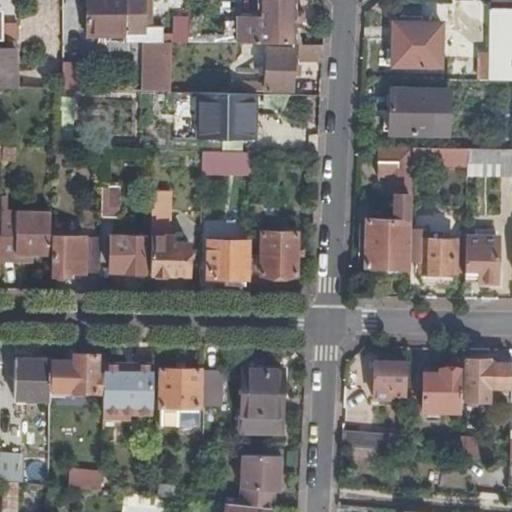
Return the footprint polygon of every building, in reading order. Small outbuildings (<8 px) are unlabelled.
[(128,0),(89,0),(89,34),(114,34),(114,40),(121,41),(121,51),(134,52),(134,45),(128,45),(128,0)] [(128,0),(128,45),(134,45),(146,46),(164,45),(164,37),(164,30),(146,30),(146,21),(146,10),(146,0),(128,0)] [(298,0),(261,0),(261,23),(257,23),(257,19),(240,20),(240,46),(298,46),(298,25),(298,16),(298,0)] [(497,12),(494,12),(494,69),(484,69),(484,82),(511,82),(511,1),(497,1),(497,12)] [(155,10),(146,10),(146,21),(154,21),(155,10)] [(307,16),(298,16),(298,25),(306,25),(307,16)] [(164,45),(173,45),(189,45),(190,21),(175,21),(175,36),(164,37),(164,45)] [(395,53),(395,67),(443,69),(445,26),(397,25),(395,53)] [(146,46),(145,63),(173,64),(173,45),(164,45),(146,46)] [(325,63),(325,48),(301,47),(301,62),(325,63)] [(0,50),(0,90),(19,91),(19,74),(16,74),(16,50),(0,50)] [(296,52),(270,50),(268,84),(245,83),(245,93),(267,95),(267,93),(294,94),(295,79),(295,70),(296,52)] [(145,63),(145,94),(172,94),(173,64),(145,63)] [(81,66),(65,66),(64,92),(80,93),(81,66)] [(414,137),(434,137),(434,116),(451,116),(451,92),(394,92),(392,137),(395,137),(395,135),(414,135),(414,137)] [(200,95),(200,140),(257,141),(257,122),(251,122),(251,96),(200,95)] [(434,116),(434,137),(451,138),(451,116),(434,116)] [(18,163),(17,151),(5,150),(5,163),(18,163)] [(415,150),(382,150),(382,179),(393,180),(393,198),(399,198),(398,224),(370,223),(367,268),(408,271),(412,197),(414,197),(415,150)] [(471,163),(471,151),(457,151),(457,163),(471,163)] [(511,179),(511,151),(471,151),(471,163),(471,166),(503,166),(503,179),(511,179)] [(255,155),(205,154),(205,174),(254,175),(255,155)] [(470,179),(503,179),(503,166),(471,166),(470,179)] [(122,189),(105,188),(104,220),(121,220),(122,189)] [(173,193),(155,193),(154,215),(172,215),(173,193)] [(280,208),(254,208),(254,223),(280,223),(280,208)] [(172,215),(154,215),(153,275),(154,275),(158,280),(169,280),(172,277),(172,275),(190,276),(191,246),(175,245),(175,239),(172,239),(172,215)] [(54,221),(3,221),(2,265),(19,265),(19,258),(37,258),(53,259),(54,221)] [(254,239),(252,287),(267,287),(268,277),(300,278),(301,236),(299,236),(299,230),(268,229),(268,235),(263,235),(263,239),(254,239)] [(413,231),(413,265),(424,265),(424,275),(424,286),(453,287),(456,284),(456,276),(458,276),(469,276),(468,271),(469,242),(459,242),(428,241),(429,231),(413,231)] [(478,232),(478,240),(499,240),(499,232),(478,232)] [(88,276),(103,276),(104,239),(57,239),(56,278),(74,279),(74,275),(74,267),(88,268),(88,276)] [(148,241),(114,240),(114,275),(147,275),(148,241)] [(478,240),(469,240),(469,242),(468,271),(482,272),(481,280),(481,285),(501,285),(501,240),(499,240),(478,240)] [(251,244),(210,243),(209,281),(250,282),(251,244)] [(424,265),(413,265),(413,275),(424,275),(424,265)] [(74,275),(88,276),(88,268),(74,267),(74,275)] [(469,276),(469,280),(481,280),(482,272),(468,271),(469,276)] [(99,358),(76,357),(76,370),(76,373),(63,372),(62,394),(98,395),(99,380),(106,380),(106,367),(106,359),(99,359),(99,358)] [(53,370),(53,363),(17,362),(16,402),(53,403),(53,399),(53,370)] [(511,365),(492,365),(492,362),(469,362),(468,403),(491,403),(491,390),(502,390),(501,395),(511,395),(511,365)] [(409,403),(409,366),(378,365),(376,402),(409,403)] [(124,367),(106,367),(106,380),(105,419),(154,419),(156,367),(137,368),(137,370),(124,370),(124,367)] [(463,415),(464,372),(459,372),(457,367),(449,367),(446,372),(442,372),(442,377),(426,377),(425,414),(463,415)] [(76,373),(76,370),(53,370),(53,399),(74,400),(74,395),(62,394),(63,372),(76,373)] [(203,373),(163,372),(162,409),(202,410),(203,373)] [(286,375),(245,373),(242,434),(281,435),(282,420),(284,420),(286,375)] [(345,434),(344,449),(356,450),(377,452),(407,454),(408,438),(394,439),(345,434)] [(463,459),(494,461),(494,452),(482,451),(483,443),(463,442),(463,444),(463,459)] [(449,443),(448,457),(463,459),(463,444),(449,443)] [(377,452),(356,450),(354,462),(376,464),(377,452)] [(2,456),(1,483),(4,483),(19,485),(24,486),(24,457),(2,456)] [(243,491),(241,507),(272,511),(275,511),(277,494),(281,494),(283,459),(244,459),(243,491)] [(103,494),(104,474),(72,473),(72,491),(103,494)] [(18,511),(19,485),(4,483),(3,511),(18,511)]
